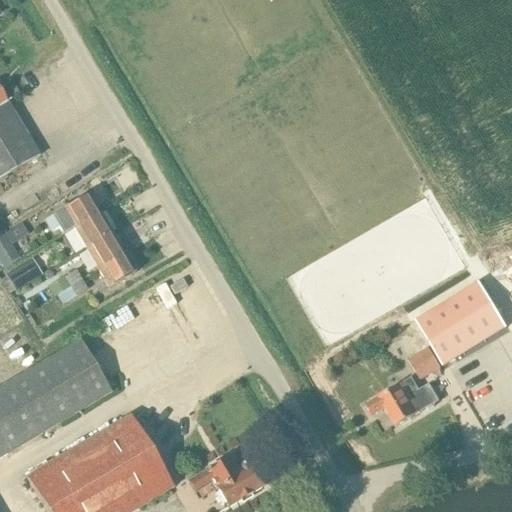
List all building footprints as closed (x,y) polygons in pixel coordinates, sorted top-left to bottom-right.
[(0,178),(38,156),(0,91),(0,178)] [(99,213),(88,195),(62,210),(44,222),(52,233),(59,228),(64,235),(73,229),(99,213)] [(111,234),(99,213),(73,229),(85,249),(111,234)] [(85,249),(98,270),(123,255),(111,234),(85,249)] [(0,238),(0,265),(2,269),(19,258),(5,235),(0,238)] [(123,255),(98,270),(109,289),(134,273),(123,255)] [(52,297),(80,280),(75,271),(64,277),(46,287),(52,297)] [(22,273),(7,282),(14,292),(29,283),(22,273)] [(479,283),(484,291),(499,283),(494,274),(479,283)] [(80,280),(52,297),(53,298),(56,296),(61,304),(86,290),(80,280)] [(478,284),(415,321),(442,366),(504,328),(478,284)] [(0,458),(110,393),(79,341),(0,387),(0,458)] [(408,361),(419,380),(439,368),(428,349),(408,361)] [(411,378),(364,406),(371,417),(384,409),(395,427),(413,416),(422,411),(438,401),(429,385),(419,391),(411,378)] [(131,511),(172,488),(130,416),(25,477),(45,511),(131,511)] [(228,457),(187,482),(194,493),(212,483),(227,508),(262,487),(248,463),(236,470),(228,457)]
